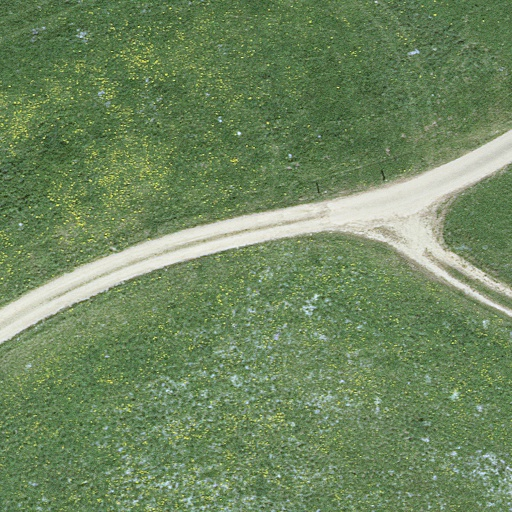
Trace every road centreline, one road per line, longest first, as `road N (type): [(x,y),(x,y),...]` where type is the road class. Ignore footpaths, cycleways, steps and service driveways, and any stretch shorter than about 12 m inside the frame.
road 1 (track): [(0,324),(93,270),(193,241),(405,216),(511,143)]
road 2 (track): [(405,216),(436,263),(511,304)]
